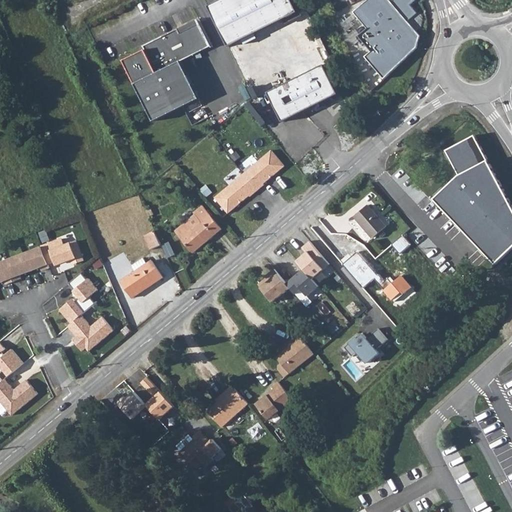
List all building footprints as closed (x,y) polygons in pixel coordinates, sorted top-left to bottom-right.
[(292,0),(220,0),(208,6),(229,47),(299,12),(292,0)] [(364,58),(384,79),(418,48),(421,36),(408,22),(417,14),(410,5),(415,1),(414,0),(394,0),(392,2),(389,0),(368,0),(354,12),(368,29),(359,36),(372,52),(364,58)] [(210,47),(198,23),(189,28),(191,31),(182,36),(178,29),(143,46),(145,50),(123,60),(153,121),(199,98),(181,61),(210,47)] [(325,65),(268,93),(283,122),(339,94),(325,65)] [(511,204),(475,136),(449,151),(460,175),(435,198),(496,262),(511,248),(511,204)] [(214,197),(227,213),(249,195),(249,196),(263,184),(262,183),(284,165),(271,150),(214,197)] [(355,217),(373,238),(386,226),(368,205),(355,217)] [(176,232),(193,252),(221,228),(202,206),(193,213),(195,216),(176,232)] [(59,214),(61,220),(68,218),(66,212),(59,214)] [(155,231),(145,236),(151,250),(161,244),(158,239),(155,231)] [(61,239),(41,246),(48,265),(60,260),(61,264),(71,260),(73,265),(83,260),(76,241),(64,246),(61,239)] [(331,264),(311,241),(304,247),(308,252),(298,261),(305,269),(314,279),(331,264)] [(41,246),(23,253),(30,271),(40,267),(42,271),(49,268),(48,265),(41,246)] [(344,264),(364,288),(381,274),(361,249),(344,264)] [(23,253),(5,260),(13,282),(21,279),(20,275),(30,271),(23,253)] [(122,281),(133,297),(162,277),(151,261),(147,264),(143,258),(132,265),(136,272),(122,281)] [(5,260),(0,262),(0,282),(5,281),(6,284),(13,282),(5,260)] [(275,269),(269,274),(270,275),(259,284),(273,302),(292,287),(288,283),(275,269)] [(314,279),(305,269),(288,283),(292,287),(297,294),(303,289),(308,296),(320,286),(314,279)] [(73,298),(60,309),(71,323),(82,315),(96,303),(90,297),(98,290),(89,278),(87,279),(81,272),(69,283),(75,289),(73,291),(79,298),(76,301),(73,298)] [(91,326),(82,315),(68,326),(79,338),(75,342),(82,351),(86,347),(89,351),(114,330),(103,317),(91,326)] [(357,335),(344,346),(352,355),(358,350),(368,362),(379,352),(376,348),(388,339),(378,327),(367,337),(363,333),(358,337),(357,335)] [(299,335),(274,355),(279,361),(277,363),(276,366),(283,375),(312,352),(307,345),(299,335)] [(0,342),(0,382),(2,381),(0,378),(0,373),(3,371),(7,376),(23,363),(12,349),(2,357),(0,355),(0,352),(5,349),(0,342)] [(358,351),(352,356),(362,368),(369,363),(358,351)] [(147,377),(141,383),(154,397),(146,405),(146,406),(159,420),(174,406),(147,377)] [(0,382),(0,401),(12,415),(38,393),(26,380),(18,387),(19,389),(18,390),(14,390),(5,379),(2,381),(0,382)] [(277,380),(271,385),(273,388),(255,402),(267,418),(292,399),(277,380)] [(231,386),(224,391),(226,394),(206,411),(221,428),(247,404),(231,386)] [(123,397),(117,403),(132,419),(146,406),(146,405),(133,392),(126,399),(123,397)] [(193,440),(180,452),(191,463),(197,457),(203,463),(206,466),(213,459),(212,457),(221,449),(212,439),(208,442),(198,431),(194,435),(194,439),(193,440)] [(176,447),(180,452),(193,440),(188,435),(176,447)] [(420,445),(393,459),(400,473),(427,459),(420,445)] [(191,463),(197,469),(203,463),(197,457),(191,463)] [(237,501),(236,503),(244,511),(248,511),(254,507),(245,494),(237,501)] [(236,503),(237,501),(232,496),(225,502),(230,508),(236,503)]
